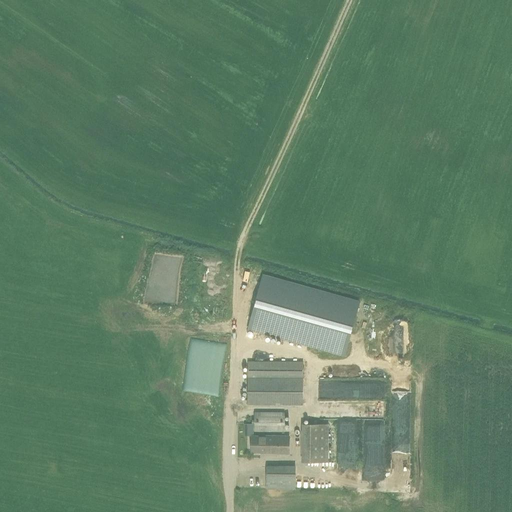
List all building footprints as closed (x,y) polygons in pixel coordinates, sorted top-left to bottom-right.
[(261,277),(247,327),(344,354),(358,304),(261,277)] [(321,374),(349,374),(349,357),(321,357),(321,374)] [(303,362),(248,362),(247,405),(303,405),(303,362)] [(385,380),(343,380),(344,399),(364,398),(364,396),(385,395),(385,380)] [(285,412),(254,412),(254,431),(284,431),(285,412)] [(303,462),(328,462),(328,424),(304,423),(303,462)] [(265,436),(251,436),(251,452),(265,452),(265,453),(289,453),(289,436),(265,436)] [(296,468),(266,467),(266,488),(295,489),(296,468)] [(358,473),(348,479),(353,487),(363,481),(358,473)]
